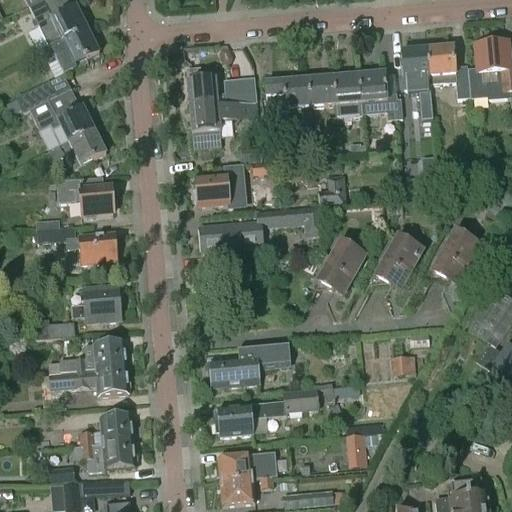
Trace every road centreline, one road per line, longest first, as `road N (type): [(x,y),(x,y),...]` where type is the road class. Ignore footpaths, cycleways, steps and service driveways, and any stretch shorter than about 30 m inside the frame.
road 1 (residential): [(136,36),(511,5)]
road 2 (residential): [(162,346),(136,36)]
road 3 (residential): [(162,346),(440,322)]
road 4 (residential): [(178,511),(162,346)]
